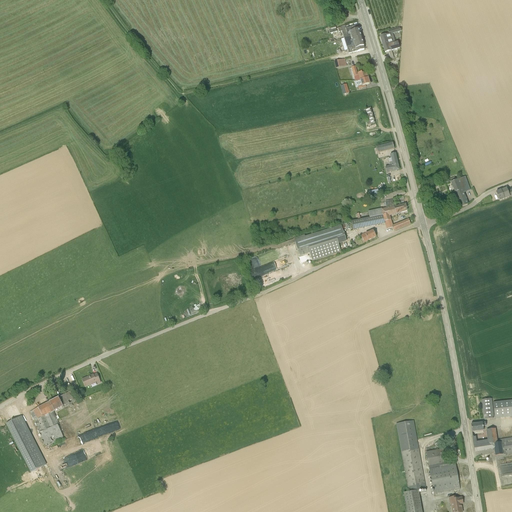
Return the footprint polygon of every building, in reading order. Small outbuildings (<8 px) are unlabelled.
[(360,33),(357,25),(346,28),(345,26),(340,27),(338,28),(339,32),(342,31),(343,34),(344,38),(348,37),(351,36),(352,36),(355,35),(360,33)] [(399,48),(397,43),(396,43),(393,33),(401,31),(400,28),(388,31),(389,34),(385,35),(380,37),(383,47),(385,53),(399,48)] [(347,42),(347,44),(348,46),(346,46),(347,50),(349,54),(356,51),(357,52),(364,50),(363,47),(364,46),(362,40),(360,33),(355,35),(352,36),(351,36),(348,37),(344,38),(345,42),(347,42)] [(340,60),(334,61),(336,69),(346,66),(345,59),(343,60),(340,60)] [(356,81),(357,81),(368,78),(366,72),(362,74),(361,72),(357,73),(355,66),(352,67),(356,81)] [(369,84),(368,78),(357,81),(358,86),(358,89),(366,87),(366,85),(369,84)] [(373,113),(372,113),(371,108),(365,109),(368,125),(376,124),(373,113)] [(377,153),(394,149),(393,143),(376,147),(377,153)] [(386,173),(399,170),(395,154),(390,155),(391,159),(388,159),(389,167),(385,168),(386,173)] [(463,193),(470,190),(465,177),(459,179),(451,182),(461,207),(468,204),(463,193)] [(496,193),(499,201),(511,195),(511,189),(508,191),(506,188),(496,193)] [(405,204),(394,207),(387,208),(381,209),(368,211),(369,218),(383,215),(385,222),(390,220),(389,216),(407,211),(405,204)] [(383,215),(369,218),(351,222),(353,230),(385,224),(385,222),(383,215)] [(392,228),(394,231),(410,224),(408,220),(392,226),(393,228),(392,228)] [(304,235),(293,239),(298,253),(309,249),(313,261),(341,252),(337,240),(345,237),(341,225),(305,237),(304,235)] [(374,232),(373,231),(365,234),(361,235),(362,236),(361,236),(364,242),(376,237),(374,233),(374,232)] [(423,309),(419,298),(413,300),(417,311),(423,309)] [(97,370),(83,376),(87,387),(102,381),(97,370)] [(70,391),(30,412),(46,447),(64,439),(57,425),(59,424),(57,419),(59,418),(58,416),(56,417),(53,411),(62,407),(63,408),(76,401),(70,391)] [(484,419),(493,418),(491,399),(482,400),(484,419)] [(495,418),(511,416),(511,400),(493,403),(495,418)] [(30,473),(46,465),(21,417),(6,424),(30,473)] [(394,424),(407,485),(424,481),(411,421),(394,424)] [(483,427),(486,426),(485,423),(471,425),(471,428),(472,432),(483,431),(483,427)] [(474,452),(494,449),(495,456),(503,455),(511,453),(511,437),(497,440),(495,429),(486,430),(488,440),(476,442),(476,437),(473,437),(473,436),(472,437),(473,446),(474,446),(474,452)] [(96,430),(50,449),(53,457),(99,438),(96,430)] [(101,443),(76,453),(79,462),(104,452),(101,443)] [(446,448),(426,451),(433,494),(459,490),(454,463),(449,464),(446,448)] [(511,462),(501,464),(502,473),(511,472),(511,462)] [(424,511),(421,492),(406,494),(408,511),(424,511)] [(463,511),(460,494),(449,496),(451,511),(463,511)]
